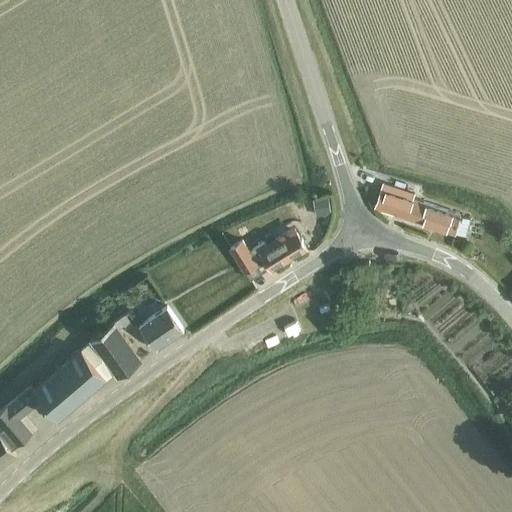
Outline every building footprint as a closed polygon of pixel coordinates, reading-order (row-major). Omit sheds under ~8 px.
[(381,182),(373,206),(407,218),(455,234),(455,233),(465,236),(470,220),(461,217),(461,215),(414,199),(415,194),(381,182)] [(330,214),(328,196),(317,197),(319,215),(330,214)] [(292,229),(276,240),(279,244),(270,250),(265,242),(250,251),(242,238),(229,246),(244,271),(268,256),(274,266),(306,246),(297,233),(295,234),(292,229)] [(375,298),(359,301),(362,318),(378,315),(375,298)] [(142,322),(138,325),(155,350),(184,330),(167,305),(142,322)] [(91,338),(102,353),(114,371),(117,376),(141,359),(124,333),(134,326),(126,316),(117,323),(115,321),(91,338)] [(114,371),(102,353),(92,361),(82,349),(34,390),(30,386),(0,410),(0,422),(4,427),(0,430),(0,467),(17,454),(12,448),(17,444),(18,444),(32,433),(19,416),(41,399),(58,419),(114,371)]
